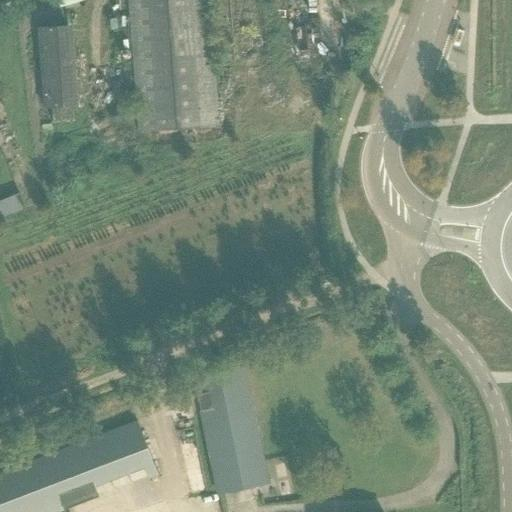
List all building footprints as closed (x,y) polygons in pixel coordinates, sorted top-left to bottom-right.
[(128,0),(130,17),(138,132),(218,126),(208,0),(128,0)] [(38,28),(39,48),(43,108),(52,108),(53,123),(73,121),(66,26),(38,28)] [(0,217),(27,207),(22,193),(0,200),(0,217)] [(244,365),(192,376),(216,495),(269,484),(262,455),(244,365)] [(135,419),(0,470),(0,511),(60,511),(156,475),(135,419)] [(286,450),(266,454),(277,504),(297,500),(298,497),(296,486),(293,484),(286,450)]
